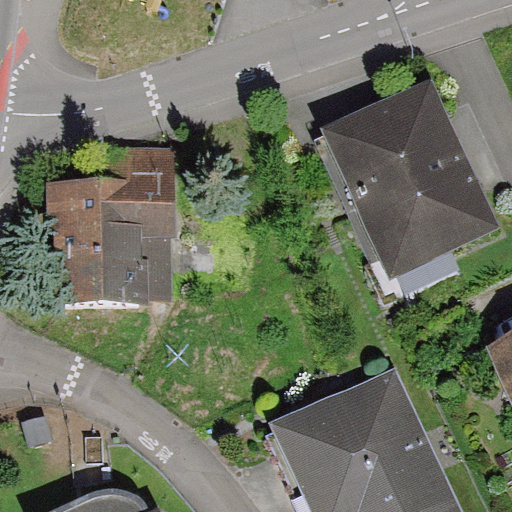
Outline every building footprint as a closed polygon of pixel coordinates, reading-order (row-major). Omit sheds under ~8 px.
[(435,85),(326,136),(394,282),(503,231),(435,85)] [(176,243),(175,151),(107,152),(107,189),(47,190),(50,310),(170,308),(168,242),(176,243)] [(511,346),(489,357),(511,408),(511,346)] [(459,511),(392,370),(267,428),(306,511),(459,511)] [(146,511),(145,509),(125,497),(105,498),(89,506),(76,511),(146,511)]
